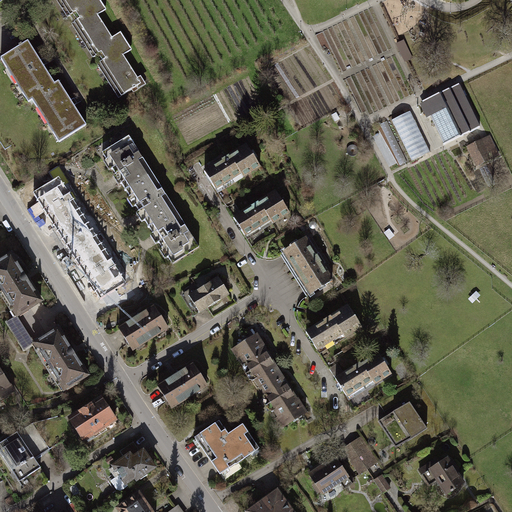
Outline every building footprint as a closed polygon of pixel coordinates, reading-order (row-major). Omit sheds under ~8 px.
[(57,0),(119,97),(141,83),(123,55),(131,50),(120,33),(112,38),(97,15),(106,9),(100,0),(57,0)] [(28,102),(32,99),(55,84),(27,41),(0,58),(7,68),(10,66),(26,90),(22,92),(28,102)] [(55,84),(32,99),(37,108),(41,106),(56,130),(53,132),(59,142),(86,125),(58,82),(55,84)] [(461,89),(449,95),(471,139),(483,133),(461,89)] [(425,99),(419,102),(423,112),(430,109),(431,111),(451,102),(446,92),(426,102),(425,99)] [(451,103),(442,107),(462,147),(470,142),(451,103)] [(461,148),(442,107),(434,111),(453,151),(461,148)] [(430,110),(426,112),(427,116),(418,120),(433,151),(448,144),(433,112),(431,113),(430,110)] [(410,111),(391,120),(412,161),(430,152),(410,111)] [(387,121),(380,124),(400,166),(408,163),(387,121)] [(152,173),(128,136),(102,152),(125,190),(152,173)] [(489,136),(469,146),(475,159),(479,157),(482,163),(498,155),(489,136)] [(247,145),(204,171),(217,193),(242,176),(245,180),(262,169),(247,145)] [(175,210),(152,173),(125,190),(149,227),(175,210)] [(58,176),(32,193),(66,246),(92,229),(58,176)] [(276,192),(234,218),(245,236),(270,220),(273,224),(290,213),(276,192)] [(199,248),(175,210),(149,227),(173,264),(199,248)] [(92,229),(66,246),(100,299),(126,282),(92,229)] [(306,238),(280,254),(307,297),(333,281),(306,238)] [(0,294),(11,311),(13,310),(17,316),(19,314),(20,316),(28,311),(27,309),(41,300),(11,254),(0,261),(0,294)] [(218,276),(188,295),(199,313),(229,293),(218,276)] [(154,306),(118,329),(132,350),(167,328),(154,306)] [(349,306),(306,332),(317,350),(342,334),(345,338),(362,327),(349,306)] [(34,343),(17,316),(6,322),(24,350),(34,343)] [(38,350),(36,351),(58,385),(60,384),(63,390),(65,388),(67,390),(75,385),(74,383),(88,374),(58,328),(45,337),(43,334),(34,340),(36,342),(34,343),(38,350)] [(256,335),(233,349),(238,358),(241,357),(261,388),(281,375),(256,335)] [(378,352),(335,379),(347,396),(372,380),(374,384),(392,373),(378,352)] [(193,364),(158,387),(172,408),(207,385),(193,364)] [(0,403),(14,393),(0,372),(0,403)] [(281,375),(261,388),(279,416),(276,418),(282,427),(306,413),(281,375)] [(105,399),(71,421),(86,445),(120,423),(105,399)] [(395,410),(378,421),(396,447),(412,438),(427,428),(410,402),(395,410)] [(219,422),(194,439),(220,475),(259,448),(242,424),(228,434),(219,422)] [(35,426),(0,447),(0,451),(21,485),(44,471),(37,460),(51,452),(35,426)] [(361,437),(343,449),(360,474),(378,463),(361,437)] [(111,468),(108,470),(115,480),(110,483),(119,494),(126,489),(130,487),(135,483),(138,486),(159,472),(146,455),(144,451),(137,441),(121,452),(125,458),(111,468)] [(325,465),(310,475),(322,493),(348,476),(336,458),(335,458),(333,456),(323,463),(325,465)] [(447,458),(431,469),(447,494),(464,483),(447,458)] [(375,480),(383,493),(390,488),(382,475),(375,480)] [(294,511),(280,491),(247,511),(294,511)] [(157,511),(144,493),(117,511),(157,511)]
